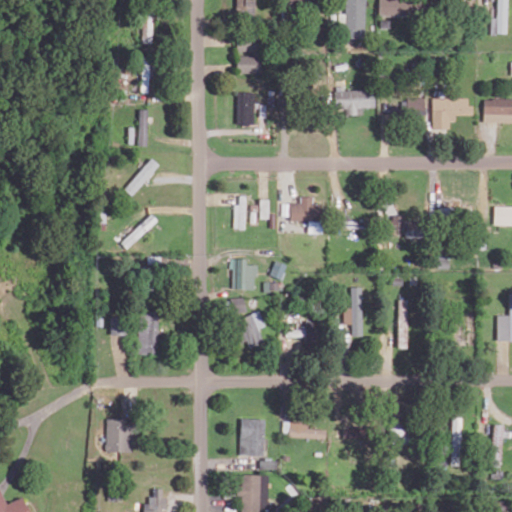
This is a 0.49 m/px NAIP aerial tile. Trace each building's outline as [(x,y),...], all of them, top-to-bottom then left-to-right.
[(253,15),(253,0),(234,0),(234,14),(253,15)] [(364,0),(344,0),(344,13),(340,13),(340,38),(363,39),(364,0)] [(414,15),(414,0),(377,0),(378,16),(414,15)] [(489,33),(506,33),(506,0),(496,0),(496,17),(490,17),(489,33)] [(151,43),(152,9),(141,9),(140,42),(151,43)] [(235,39),(235,51),(258,50),(257,38),(235,39)] [(259,72),(259,54),(235,55),(236,73),(259,72)] [(140,91),(147,92),(148,57),(141,57),(140,91)] [(374,107),(373,88),(334,89),(335,109),(344,109),(344,114),(362,114),(362,108),(374,107)] [(253,92),(236,91),(235,124),(253,124),(253,92)] [(431,97),(431,128),(448,128),(448,120),(455,120),(455,114),(470,114),(469,97),(431,97)] [(511,121),(511,97),(483,98),(483,122),(511,121)] [(425,106),(403,106),(403,123),(425,124),(425,106)] [(137,145),(146,145),(147,109),(138,109),(137,145)] [(131,195),(159,165),(151,157),(123,188),(131,195)] [(244,228),(245,195),(239,195),(238,204),(233,203),(233,228),(244,228)] [(267,199),(258,199),(259,218),(267,218),(267,199)] [(511,206),(493,206),(493,225),(511,224),(511,206)] [(449,207),(437,207),(437,217),(449,217),(449,207)] [(126,247),(156,220),(151,214),(121,241),(126,247)] [(231,288),(254,288),(255,264),(245,264),(245,258),(231,257),(231,288)] [(269,274),(280,279),(286,264),(274,260),(269,274)] [(350,307),(342,307),(343,323),(350,323),(351,336),(361,335),(361,286),(350,287),(350,307)] [(496,314),(496,339),(511,339),(511,291),(509,291),(508,314),(496,314)] [(245,311),(243,296),(229,297),(231,312),(245,311)] [(396,347),(406,347),(407,299),(398,298),(396,347)] [(156,354),(157,311),(138,311),(137,353),(156,354)] [(263,342),(258,328),(264,325),(259,311),(233,319),(241,342),(245,340),(248,347),(263,342)] [(461,416),(451,416),(450,464),(460,464),(461,416)] [(239,454),(263,454),(264,418),(240,417),(239,454)] [(131,451),(132,434),(137,435),(138,419),(106,418),(105,450),(131,451)] [(307,421),(283,421),(283,436),(324,437),(325,428),(307,428),(307,421)] [(391,443),(408,442),(407,423),(390,423),(391,443)] [(501,466),(502,424),(492,424),(491,465),(501,466)] [(239,511),(258,511),(259,506),(266,506),(267,474),(240,474),(240,485),(236,485),(235,495),(240,495),(239,511)] [(143,502),(143,511),(160,511),(161,508),(164,508),(164,488),(151,487),(150,502),(143,502)] [(0,511),(28,511),(22,496),(5,503),(0,491),(0,511)]
